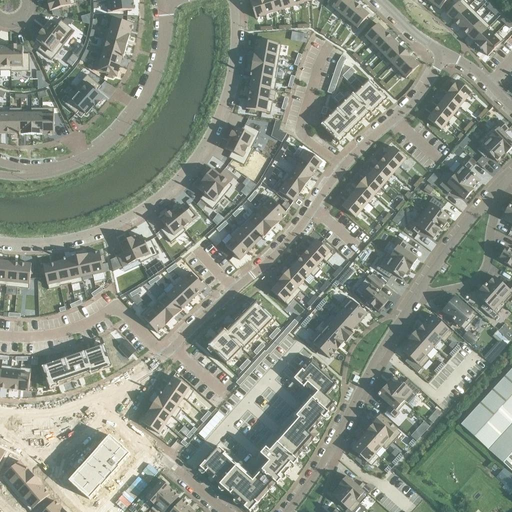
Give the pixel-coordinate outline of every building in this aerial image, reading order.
[(46,0),(47,0),(50,11),(60,9),(62,11),(68,9),(68,6),(75,4),(74,0),(46,0)] [(120,0),(111,1),(106,2),(108,13),(134,10),(132,0),(120,0)] [(260,0),(254,0),(250,2),(256,19),(265,16),(260,0)] [(260,0),(265,16),(274,13),(270,0),(260,0)] [(280,0),(270,0),(274,13),(283,10),(280,0)] [(280,0),(283,10),(292,7),(290,0),(280,0)] [(329,0),(327,3),(335,10),(343,0),(329,0)] [(351,0),(343,0),(335,10),(342,16),(354,2),(351,0)] [(434,0),(432,4),(440,10),(447,0),(434,0)] [(462,0),(460,0),(446,15),(453,22),(469,6),(462,0)] [(354,2),(342,16),(349,22),(361,9),(360,8),(357,5),(354,2)] [(469,6),(453,22),(454,23),(457,26),(460,29),(476,13),(469,6)] [(361,9),(349,22),(357,29),(369,15),(361,9)] [(476,13),(460,29),(463,32),(466,35),(467,36),(483,20),(476,13)] [(109,29),(109,30),(130,36),(133,25),(112,19),(109,29)] [(51,21),(43,31),(63,46),(75,31),(61,20),(57,25),(51,21)] [(483,20),(467,36),(474,43),(490,26),(483,20)] [(378,24),(365,37),(372,44),(385,31),(378,24)] [(490,26),(474,43),(475,44),(480,49),(497,33),(496,33),(493,36),(487,30),(490,27),(490,26)] [(106,28),(103,39),(106,40),(127,46),(130,36),(109,30),(109,29),(106,28)] [(40,35),(36,40),(42,45),(38,50),(52,61),(63,46),(43,31),(42,30),(39,34),(40,35)] [(385,31),(372,44),(379,51),(391,38),(391,37),(388,34),(387,34),(385,31)] [(497,33),(480,49),(488,56),(493,51),(494,51),(495,49),(504,40),(497,33)] [(391,38),(379,51),(385,58),(398,45),(391,38)] [(103,39),(100,50),(103,51),(103,50),(124,57),(127,46),(106,40),(103,39)] [(256,40),(254,52),(279,57),(281,45),(268,43),(267,40),(261,39),(259,41),(256,40)] [(398,45),(385,58),(392,64),(405,52),(398,45)] [(11,47),(11,72),(30,72),(29,54),(23,54),(23,47),(17,47),(17,46),(11,46),(11,47)] [(0,71),(10,71),(10,72),(11,72),(11,47),(0,47),(0,71)] [(100,60),(100,61),(120,66),(122,58),(123,58),(124,57),(103,50),(103,51),(100,60)] [(254,52),(252,64),(277,68),(279,57),(254,52)] [(405,52),(392,64),(399,71),(412,59),(405,52)] [(96,59),(92,70),(106,74),(107,77),(113,79),(115,77),(117,77),(120,66),(100,61),(100,60),(96,59)] [(412,59),(399,71),(406,79),(419,66),(412,59)] [(252,64),(250,75),(276,79),(277,79),(275,78),(277,68),(252,64)] [(87,75),(75,89),(94,106),(95,107),(104,98),(97,91),(101,86),(87,75)] [(251,77),(250,86),(275,90),(276,79),(250,75),(250,77),(251,77)] [(353,94),(372,115),(373,114),(372,114),(378,109),(382,105),(387,100),(388,99),(387,98),(371,81),(370,80),(369,82),(362,88),(361,89),(360,90),(354,96),(353,94)] [(456,82),(451,88),(466,100),(472,92),(466,87),(464,85),(464,86),(458,81),(456,82)] [(250,86),(248,97),(273,102),(273,101),(268,100),(270,90),(274,91),(275,90),(250,86)] [(447,95),(445,96),(460,107),(466,100),(451,88),(446,95),(447,95)] [(77,91),(65,104),(76,115),(80,110),(86,115),(94,106),(75,89),(77,91)] [(337,109),(337,110),(355,129),(361,123),(365,119),(370,114),(372,115),(353,94),(352,95),(345,102),(344,103),(337,110),(337,109)] [(445,96),(439,104),(454,115),(460,107),(445,96)] [(248,97),(246,109),(248,110),(249,112),(255,113),(256,111),(271,113),(273,102),(248,97)] [(439,104),(434,111),(448,122),(454,115),(439,104)] [(54,108),(42,109),(42,113),(43,135),(54,135),(54,125),(54,122),(54,108)] [(21,109),(10,109),(10,114),(10,134),(19,134),(19,135),(21,135),(21,114),(21,109)] [(42,109),(31,109),(31,113),(32,113),(32,135),(43,135),(42,113),(42,109)] [(322,124),(321,126),(322,126),(339,143),(338,144),(339,144),(340,143),(345,138),(350,134),(355,129),(337,110),(330,117),(329,118),(322,125),(322,124)] [(434,111),(427,119),(441,130),(448,122),(434,111)] [(0,113),(0,134),(10,134),(10,114),(0,113)] [(21,114),(21,135),(32,135),(32,113),(31,113),(21,114)] [(487,133),(486,133),(507,155),(508,154),(507,153),(511,148),(511,141),(504,134),(509,129),(500,121),(495,125),(496,127),(488,135),(487,133)] [(232,132),(229,137),(230,137),(230,138),(253,149),(252,148),(260,132),(245,125),(242,130),(236,127),(233,133),(232,132)] [(481,146),(476,150),(485,159),(489,154),(497,162),(501,157),(503,159),(507,155),(486,133),(477,142),(481,146)] [(230,138),(224,149),(231,152),(228,158),(244,166),(253,149),(230,138)] [(392,147),(386,155),(399,167),(402,163),(406,159),(401,154),(400,154),(399,152),(392,147)] [(303,149),(298,157),(316,170),(322,162),(315,158),(314,156),(303,149)] [(386,155),(380,162),(393,174),(399,167),(386,155)] [(301,161),(296,168),(311,178),(316,170),(298,157),(297,158),(301,161)] [(461,165),(453,173),(473,191),(473,190),(472,190),(480,181),(475,177),(475,176),(474,175),(469,171),(473,167),(464,158),(459,164),(461,165)] [(380,162),(373,169),(387,181),(393,174),(380,162)] [(287,172),(286,173),(305,187),(311,178),(296,168),(290,175),(287,172)] [(435,168),(428,181),(434,184),(440,171),(435,168)] [(212,169),(204,178),(225,195),(232,186),(230,184),(234,179),(224,170),(220,175),(212,169)] [(373,169),(367,176),(381,189),(387,181),(373,169)] [(286,173),(281,181),(299,194),(299,195),(305,187),(286,173)] [(444,180),(439,186),(449,194),(453,189),(465,200),(473,191),(453,173),(453,174),(454,175),(447,183),(444,180)] [(367,176),(360,184),(374,196),(381,189),(367,176)] [(202,185),(198,190),(204,194),(200,199),(213,210),(225,195),(204,178),(204,179),(203,179),(200,183),(202,185)] [(284,184),(279,192),(293,202),(299,194),(281,181),(280,181),(284,184)] [(360,184),(354,191),(354,192),(368,203),(374,196),(360,184)] [(354,192),(348,198),(362,210),(368,203),(354,192)] [(269,197),(261,205),(279,222),(287,215),(269,197)] [(433,197),(421,213),(443,229),(447,223),(446,222),(449,217),(441,211),(445,206),(433,197)] [(348,198),(342,206),(355,218),(362,210),(348,198)] [(180,205),(170,213),(186,232),(186,231),(184,228),(198,217),(190,207),(185,211),(180,205)] [(254,212),(253,213),(271,230),(279,222),(261,205),(263,208),(256,215),(254,212)] [(506,215),(503,220),(511,224),(511,225),(510,230),(511,231),(511,209),(508,207),(504,214),(506,215)] [(400,209),(393,220),(399,223),(406,213),(400,209)] [(166,226),(161,230),(171,243),(186,232),(170,213),(169,212),(165,216),(166,217),(161,221),(166,226)] [(253,213),(246,220),(264,238),(271,230),(253,213)] [(412,221),(408,227),(418,234),(421,229),(433,238),(440,229),(441,230),(441,229),(442,229),(443,229),(421,213),(414,223),(412,221)] [(238,227),(237,227),(255,245),(262,238),(262,239),(264,238),(246,220),(239,228),(238,227)] [(237,227),(230,235),(248,252),(255,245),(237,227)] [(233,238),(225,246),(240,261),(248,252),(230,235),(229,235),(233,238)] [(130,239),(141,263),(158,255),(151,240),(145,243),(142,236),(136,239),(135,236),(130,238),(130,239)] [(123,253),(117,256),(122,268),(139,260),(140,263),(141,263),(130,239),(119,244),(123,253)] [(387,253),(386,254),(411,271),(411,270),(410,269),(417,260),(404,251),(408,245),(398,239),(394,244),(397,247),(391,256),(387,253)] [(316,240),(310,248),(327,263),(333,255),(324,247),(322,245),(316,240)] [(500,254),(497,259),(511,267),(511,250),(506,247),(502,255),(500,254)] [(310,248),(303,255),(320,270),(321,269),(317,266),(323,260),(326,263),(327,263),(310,248)] [(99,252),(88,254),(93,275),(104,273),(102,263),(104,262),(103,256),(100,255),(99,252)] [(88,254),(77,257),(82,283),(83,282),(82,278),(93,275),(88,254)] [(386,254),(376,269),(390,279),(393,274),(402,280),(406,274),(408,275),(411,271),(386,254)] [(303,255),(297,262),(314,277),(320,270),(303,255)] [(77,257),(65,259),(71,285),(82,283),(77,257)] [(64,261),(54,263),(60,288),(61,287),(61,286),(71,284),(71,285),(65,259),(64,260),(64,261)] [(0,285),(5,286),(5,287),(6,287),(8,262),(0,261),(0,285)] [(8,262),(6,287),(17,288),(20,263),(8,262)] [(297,262),(291,268),(304,281),(310,274),(314,277),(297,262)] [(20,263),(17,288),(29,289),(30,275),(33,274),(34,268),(31,266),(31,264),(20,263)] [(44,268),(41,270),(43,275),(45,276),(49,290),(60,288),(54,263),(43,266),(44,268)] [(343,284),(355,271),(350,266),(338,279),(343,284)] [(290,268),(284,276),(301,291),(298,288),(304,281),(291,268),(290,268)] [(191,273),(183,281),(197,296),(205,288),(191,273)] [(369,275),(355,291),(379,313),(383,309),(382,308),(388,301),(378,292),(383,287),(369,275)] [(284,276),(277,283),(277,284),(295,298),(301,291),(284,276)] [(484,285),(483,286),(506,305),(506,304),(504,303),(511,294),(511,284),(509,282),(505,287),(494,277),(486,285),(485,286),(484,285)] [(183,281),(175,288),(189,303),(197,296),(183,281)] [(277,284),(271,291),(288,306),(295,298),(277,284)] [(480,292),(476,296),(484,303),(480,308),(493,319),(506,305),(483,286),(479,291),(480,292)] [(164,291),(164,292),(182,311),(183,310),(182,309),(189,303),(175,288),(167,295),(164,291)] [(164,292),(156,299),(174,319),(182,311),(164,292)] [(450,304),(443,311),(453,320),(452,320),(455,323),(456,323),(464,330),(476,317),(454,296),(448,302),(450,304)] [(347,297),(339,306),(359,323),(367,314),(347,297)] [(149,307),(148,307),(165,326),(174,319),(156,299),(155,299),(159,303),(151,309),(149,307)] [(256,301),(241,316),(260,334),(274,320),(275,319),(274,318),(262,306),(261,305),(256,301)] [(332,314),(354,334),(354,333),(352,331),(352,332),(352,331),(359,323),(339,306),(342,309),(336,317),(332,314)] [(148,307),(140,315),(157,333),(165,326),(148,307)] [(332,314),(324,323),(346,342),(354,334),(332,314)] [(432,315),(424,324),(445,343),(453,334),(432,315)] [(224,330),(224,331),(244,350),(260,334),(241,316),(226,332),(224,330)] [(317,331),(316,331),(337,350),(345,342),(345,343),(346,342),(324,323),(327,326),(320,334),(317,331)] [(416,331),(415,332),(434,348),(441,340),(444,343),(445,343),(424,324),(417,332),(416,331)] [(507,344),(511,337),(511,330),(504,324),(495,334),(507,344)] [(209,346),(208,347),(209,348),(209,347),(226,364),(227,365),(228,364),(242,349),(243,351),(244,350),(224,331),(209,346)] [(316,331),(308,340),(329,359),(337,350),(316,331)] [(415,332),(407,340),(429,360),(430,359),(426,356),(434,348),(415,332)] [(467,332),(463,337),(472,345),(476,340),(467,332)] [(409,342),(402,351),(409,357),(405,362),(417,373),(429,360),(407,340),(409,342)] [(136,351),(127,341),(123,344),(118,348),(128,359),(132,355),(136,351)] [(104,345),(84,353),(92,375),(112,368),(104,345)] [(84,353),(63,360),(71,382),(92,375),(84,353)] [(218,446),(200,467),(244,507),(249,511),(250,511),(275,483),(277,485),(282,480),(282,481),(283,480),(286,478),(285,477),(285,476),(290,470),(291,471),(292,471),(294,468),(294,467),(293,466),(298,461),(296,460),(319,434),(314,430),(337,404),(327,396),(338,383),(311,359),(294,379),(304,388),(308,383),(314,389),(318,392),(296,417),(299,419),(270,452),(266,448),(260,455),(266,460),(269,462),(254,479),(253,481),(227,458),(229,456),(228,456),(218,446)] [(63,360),(42,367),(50,389),(71,382),(63,360)] [(511,365),(460,423),(488,448),(511,421),(511,365)] [(2,366),(0,381),(0,388),(0,389),(5,390),(5,389),(9,390),(11,367),(2,366)] [(11,367),(9,390),(13,390),(17,391),(18,391),(21,368),(20,368),(20,369),(12,368),(12,367),(11,367)] [(21,368),(18,391),(28,392),(29,384),(30,384),(30,382),(31,369),(21,368)] [(173,377),(167,387),(188,401),(194,392),(173,377)] [(389,380),(385,385),(408,405),(420,391),(407,379),(403,384),(395,377),(391,382),(389,380)] [(386,386),(378,395),(390,406),(386,410),(395,418),(399,413),(398,412),(405,404),(407,405),(408,405),(385,385),(386,386)] [(161,393),(160,395),(181,410),(182,409),(178,407),(183,399),(187,401),(188,401),(167,387),(162,394),(161,393)] [(160,395),(154,404),(175,419),(181,410),(160,395)] [(154,404),(147,413),(165,425),(171,417),(175,419),(154,404)] [(437,407),(429,418),(434,422),(442,411),(437,407)] [(147,413),(141,422),(159,434),(165,425),(147,413)] [(380,415),(373,423),(394,442),(401,433),(380,415)] [(511,421),(488,448),(511,469),(511,421)] [(373,424),(366,432),(386,450),(394,442),(373,423),(372,424),(373,424)] [(366,433),(359,441),(379,458),(379,457),(376,454),(382,447),(386,450),(366,432),(366,433)] [(80,469),(69,481),(89,499),(100,487),(101,488),(120,467),(119,467),(130,454),(109,436),(98,448),(96,445),(89,453),(88,452),(82,458),(83,459),(77,466),(80,469)] [(359,441),(352,449),(359,455),(355,460),(364,468),(368,463),(371,466),(379,458),(359,441)] [(19,461),(1,477),(9,486),(28,469),(27,468),(26,469),(19,461)] [(511,491),(511,475),(504,468),(496,477),(511,492),(511,491)] [(28,469),(9,486),(12,490),(15,494),(35,477),(28,469)] [(347,476),(339,485),(360,504),(357,501),(364,493),(367,496),(372,490),(363,482),(358,487),(347,476)] [(35,477),(15,494),(22,502),(42,486),(35,477)] [(161,480),(146,498),(154,505),(151,509),(171,488),(161,480)] [(339,486),(331,495),(350,511),(353,511),(360,504),(339,485),(338,486),(339,486)] [(42,486),(22,502),(30,511),(49,494),(42,486)] [(171,488),(151,509),(154,511),(164,511),(179,497),(170,489),(171,488)] [(182,499),(170,511),(185,511),(190,506),(182,499)] [(55,501),(43,511),(59,511),(63,509),(55,501)]
